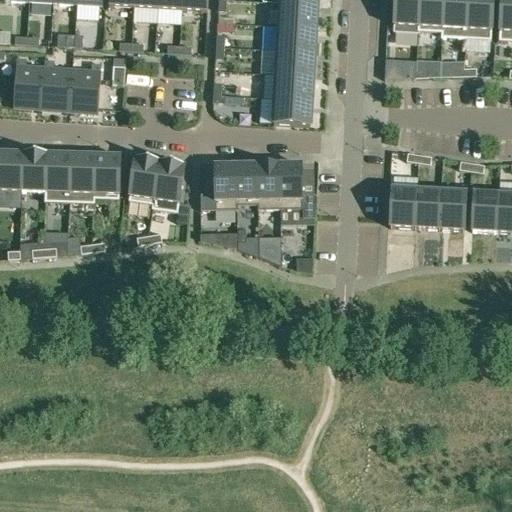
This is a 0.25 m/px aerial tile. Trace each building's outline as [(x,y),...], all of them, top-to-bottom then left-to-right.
[(77,0),(53,0),(53,7),(77,8),(77,0)] [(77,0),(77,8),(76,22),(98,23),(99,9),(102,9),(102,0),(77,0)] [(109,0),(109,9),(134,11),(134,0),(109,0)] [(134,0),(134,11),(158,12),(158,0),(134,0)] [(182,0),(158,0),(158,12),(182,13),(182,0)] [(207,0),(182,0),(182,13),(207,15),(207,0)] [(265,0),(265,5),(280,6),(317,8),(317,0),(265,0)] [(394,0),(393,28),(393,34),(418,36),(418,34),(417,34),(417,29),(418,29),(420,0),(394,0)] [(442,36),(444,0),(420,0),(418,29),(417,29),(417,34),(418,34),(441,36),(442,36)] [(468,0),(444,0),(442,36),(441,36),(441,40),(466,42),(468,0)] [(491,43),(493,0),(468,0),(466,42),(491,43)] [(511,0),(501,0),(499,44),(511,44),(511,0)] [(219,2),(218,14),(226,15),(226,3),(219,2)] [(279,30),(315,32),(317,8),(280,6),(279,30)] [(315,32),(279,30),(277,54),(314,56),(315,32)] [(58,37),(57,49),(66,50),(66,38),(58,37)] [(66,38),(66,50),(74,50),(74,38),(66,38)] [(83,39),(74,38),(74,50),(82,51),(83,39)] [(216,38),(216,50),(224,51),(224,39),(216,38)] [(15,47),(26,48),(27,40),(15,39),(15,47)] [(39,41),(27,40),(26,48),(38,49),(39,41)] [(119,54),(131,54),(132,46),(120,46),(119,54)] [(144,47),(132,46),(131,54),(143,55),(144,47)] [(180,49),(167,48),(167,57),(179,57),(180,49)] [(192,50),(180,49),(179,57),(191,58),(192,50)] [(223,63),(224,51),(216,50),(215,62),(223,63)] [(276,78),(313,80),(314,56),(277,54),(276,78)] [(113,69),(112,90),(124,90),(125,75),(125,70),(125,62),(113,61),(113,69)] [(44,70),(26,69),(26,62),(17,62),(16,68),(13,110),(42,112),(45,70),(44,70)] [(54,64),(45,64),(44,70),(45,70),(42,112),(69,114),(72,72),(53,71),(54,64)] [(404,64),(403,82),(416,82),(416,73),(416,65),(404,64)] [(100,74),(101,68),(92,67),(91,74),(72,72),(69,114),(98,116),(101,74),(100,74)] [(476,71),(464,72),(464,80),(476,80),(476,71)] [(452,80),(464,80),(464,72),(452,72),(452,80)] [(416,73),(416,82),(428,81),(428,73),(416,73)] [(274,102),(311,104),(313,80),(276,78),(274,102)] [(214,86),(213,98),(221,98),(221,87),(214,86)] [(221,98),(213,98),(212,106),(224,107),(225,99),(221,98)] [(261,102),(260,126),(273,127),(310,129),(311,104),(275,102),(275,103),(261,102)] [(0,155),(0,194),(22,195),(23,156),(0,155)] [(22,195),(45,196),(46,196),(47,157),(23,156),(22,195)] [(406,164),(418,166),(419,158),(407,156),(406,164)] [(46,196),(45,196),(44,205),(69,206),(71,157),(47,157),(46,196)] [(71,157),(69,206),(94,207),(94,202),(95,158),(71,157)] [(94,202),(118,203),(120,159),(95,158),(94,202)] [(431,160),(419,158),(418,166),(430,168),(431,160)] [(153,208),(160,165),(135,161),(129,204),(152,208),(153,208)] [(184,168),(160,165),(153,208),(152,208),(152,213),(177,216),(184,168)] [(459,173),(471,175),(472,167),(460,165),(459,173)] [(279,167),(258,168),(258,208),(257,208),(257,213),(280,213),(279,167)] [(280,213),(280,229),(315,228),(315,221),(314,197),(302,197),(302,173),(302,167),(279,167),(280,213)] [(484,169),(472,167),(471,175),(483,177),(484,169)] [(200,197),(200,214),(238,213),(238,209),(237,209),(236,168),(214,168),(214,197),(200,197)] [(238,209),(257,208),(258,208),(258,168),(236,168),(237,209),(238,209)] [(392,191),(390,230),(415,231),(417,192),(392,191)] [(439,233),(441,193),(417,192),(415,231),(439,233)] [(441,193),(439,233),(464,234),(466,195),(441,193)] [(499,197),(474,195),(472,234),(497,236),(499,197)] [(511,197),(499,197),(497,236),(511,236),(511,197)] [(188,208),(179,206),(177,216),(176,225),(186,226),(188,208)] [(237,235),(237,243),(249,242),(249,234),(237,235)] [(236,236),(227,236),(227,244),(222,244),(222,249),(237,253),(236,236)] [(148,239),(150,247),(162,245),(160,237),(148,239)] [(136,241),(138,249),(150,247),(148,239),(136,241)] [(104,246),(92,248),(93,256),(105,254),(104,246)] [(81,257),(93,256),(92,248),(80,249),(81,257)] [(56,251),(44,252),(44,260),(56,260),(56,251)] [(32,253),(32,261),(44,260),(44,252),(32,253)] [(8,255),(8,263),(20,262),(20,254),(8,255)]
